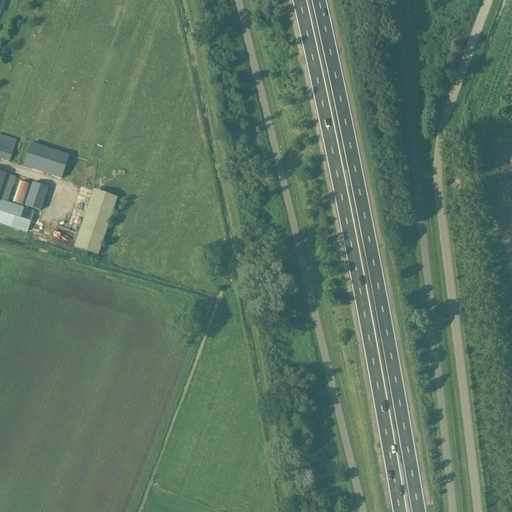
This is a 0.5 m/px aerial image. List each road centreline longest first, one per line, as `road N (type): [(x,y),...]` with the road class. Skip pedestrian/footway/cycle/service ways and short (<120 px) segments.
road 1 (unclassified): [(237,0),(362,511)]
road 2 (unclassified): [(476,511),(437,163),(446,114),(488,0)]
road 3 (trunk): [(299,0),(400,511)]
road 4 (trunk): [(418,511),(319,0)]
road 5 (unclassified): [(453,511),(394,0)]
